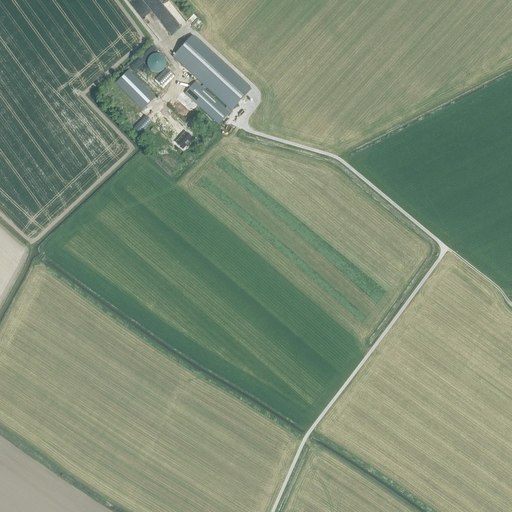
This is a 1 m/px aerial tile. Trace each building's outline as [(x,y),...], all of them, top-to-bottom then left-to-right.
[(192,36),(173,57),(203,85),(201,87),(195,82),(184,93),(218,124),(250,90),(192,36)] [(147,61),(147,63),(147,66),(148,68),(150,70),(152,72),(155,73),(158,73),(160,72),(163,71),(164,69),(166,66),(166,63),(166,61),(165,58),(163,56),(161,55),(158,54),(155,54),(153,55),(150,56),(149,58),(147,61)] [(155,80),(159,83),(169,73),(166,69),(155,80)] [(116,83),(142,110),(155,97),(128,70),(116,83)] [(151,83),(156,88),(159,85),(148,74),(142,79),(148,85),(151,83)] [(183,127),(166,111),(153,125),(170,141),(183,127)] [(133,129),(139,135),(152,122),(145,116),(133,129)] [(192,139),(185,132),(176,143),(183,149),(192,139)]
